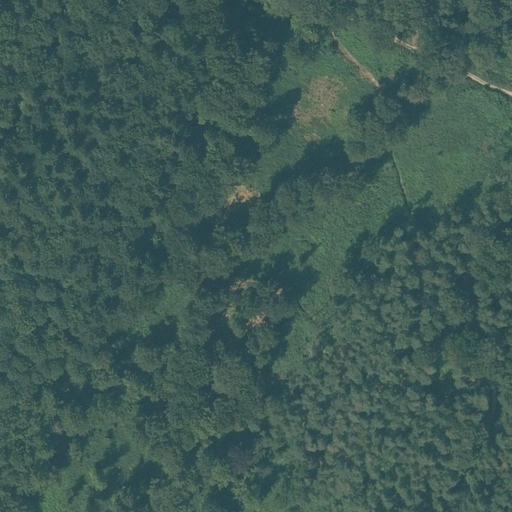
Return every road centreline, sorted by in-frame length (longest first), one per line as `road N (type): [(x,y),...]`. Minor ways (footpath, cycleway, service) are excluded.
road 1 (track): [(419,511),(489,382),(493,361),(477,282)]
road 2 (track): [(224,0),(200,62),(199,103),(173,124),(148,174)]
road 3 (track): [(511,70),(336,0)]
